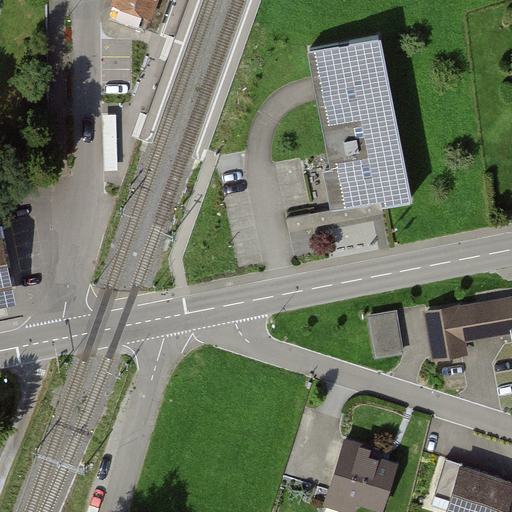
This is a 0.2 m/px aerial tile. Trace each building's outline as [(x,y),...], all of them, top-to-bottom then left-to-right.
[(148,26),(157,0),(113,0),(109,13),(148,26)] [(412,199),(382,40),(310,53),(340,212),(380,205),(412,199)] [(286,232),(382,215),(380,205),(340,212),(305,219),(284,223),(286,232)] [(511,299),(428,312),(435,362),(464,357),(463,346),(511,339),(511,347),(511,299)] [(396,312),(367,317),(375,362),(404,357),(396,312)] [(341,436),(328,478),(383,494),(395,452),(341,436)] [(511,474),(456,457),(442,502),(474,511),(499,511),(502,505),(511,508),(511,474)]
